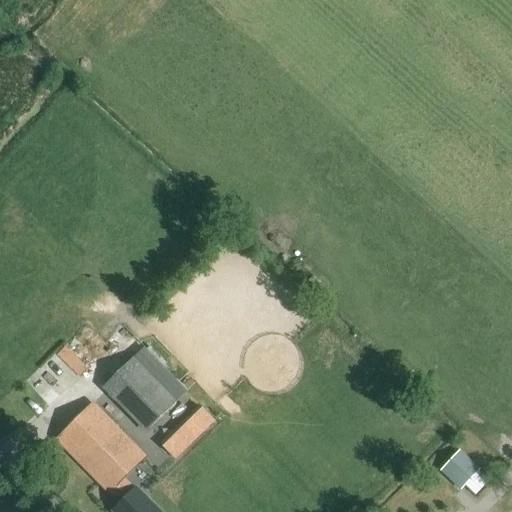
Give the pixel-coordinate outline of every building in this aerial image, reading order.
[(83,376),(91,367),(68,346),(60,355),(83,376)] [(73,375),(53,355),(28,381),(48,401),(73,375)] [(104,389),(147,432),(176,404),(133,360),(104,389)] [(15,396),(34,417),(47,405),(27,384),(15,396)] [(178,459),(219,421),(204,405),(163,443),(178,459)] [(135,491),(123,480),(144,459),(92,406),(58,440),(100,483),(83,499),(94,509),(111,492),(122,503),(112,511),(158,511),(136,490),(135,491)] [(480,471),(459,451),(442,470),(463,489),(480,471)]
